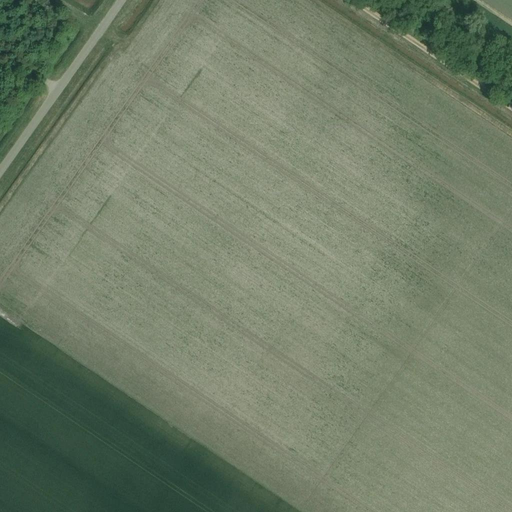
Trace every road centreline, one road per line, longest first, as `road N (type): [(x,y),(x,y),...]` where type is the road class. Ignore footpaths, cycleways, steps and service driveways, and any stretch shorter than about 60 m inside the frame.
road 1 (unclassified): [(0,173),(121,0)]
road 2 (track): [(355,0),(511,107)]
